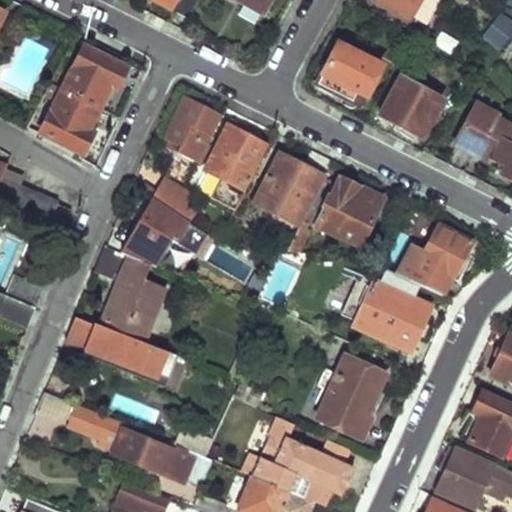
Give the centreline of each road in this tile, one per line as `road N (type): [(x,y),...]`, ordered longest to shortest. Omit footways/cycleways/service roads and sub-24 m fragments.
road 1 (residential): [(266,97),(511,225)]
road 2 (residential): [(381,511),(465,324),(511,274)]
road 3 (residential): [(0,433),(105,189)]
road 4 (residential): [(105,189),(171,52)]
